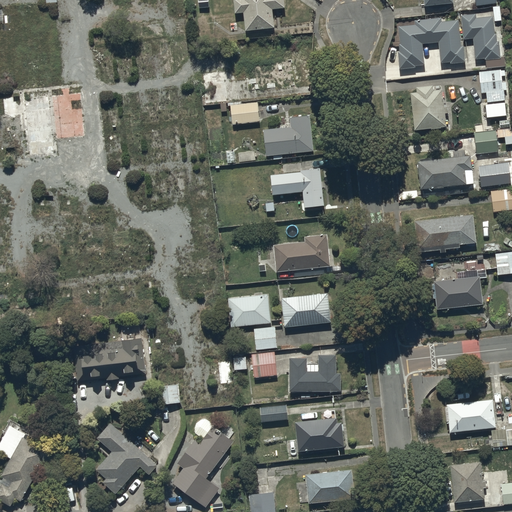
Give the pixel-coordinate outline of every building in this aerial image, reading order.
[(182,0),(169,0),(171,14),(184,13),(182,0)] [(245,28),(274,25),(272,6),(285,5),(284,0),(234,0),(235,12),(244,11),(245,28)] [(473,37),(475,57),(485,56),(485,58),(501,57),(500,40),(497,40),(495,23),(494,23),(493,15),(491,15),(491,10),(461,13),(463,37),(473,37)] [(399,67),(416,66),(416,63),(425,63),(423,41),(439,40),(441,61),(451,60),(451,61),(465,60),(465,44),(461,44),(459,18),(457,18),(457,14),(401,20),(401,24),(399,24),(400,50),(398,50),(399,67)] [(188,19),(177,20),(178,35),(175,35),(175,42),(179,42),(180,54),(191,53),(188,19)] [(135,36),(136,36),(163,32),(162,22),(150,23),(150,20),(143,21),(144,24),(133,25),(135,36)] [(93,30),(94,41),(124,38),(123,28),(110,29),(110,25),(102,26),(102,30),(93,30)] [(172,63),(170,38),(160,38),(161,54),(157,54),(157,60),(162,60),(163,72),(173,72),(172,63)] [(154,74),(151,40),(140,41),(141,56),(137,56),(138,63),(143,63),(144,75),(154,74)] [(133,43),(121,44),(123,58),(118,59),(119,65),(124,64),(125,77),(135,76),(133,43)] [(249,82),(250,89),(296,85),(292,43),(268,46),(270,57),(241,60),(243,82),(249,82)] [(113,44),(102,45),(103,61),(99,61),(100,68),(104,68),(105,80),(116,79),(113,44)] [(240,49),(231,49),(231,62),(240,62),(240,49)] [(226,67),(203,69),(205,102),(228,100),(226,67)] [(480,69),(480,70),(481,92),(487,92),(487,100),(504,99),(504,88),(502,88),(501,68),(480,69)] [(417,90),(411,90),(415,128),(431,126),(431,127),(441,126),(441,125),(446,124),(443,87),(434,88),(433,83),(417,85),(417,90)] [(196,85),(185,86),(186,98),(182,98),(183,105),(186,104),(187,114),(197,113),(196,85)] [(162,107),(167,107),(168,116),(178,116),(176,87),(166,88),(166,100),(162,101),(162,107)] [(159,118),(157,90),(146,91),(147,103),(143,103),(144,110),(148,109),(149,119),(159,118)] [(138,92),(127,93),(128,104),(123,105),(124,112),(129,111),(130,121),(140,120),(138,92)] [(59,152),(58,138),(85,135),(83,119),(56,121),(53,93),(22,96),(28,155),(59,152)] [(118,95),(118,94),(108,95),(109,107),(105,107),(105,114),(110,114),(111,124),(121,123),(120,115),(118,95)] [(2,97),(4,117),(17,116),(15,96),(2,97)] [(258,101),(230,104),(233,124),(260,121),(258,101)] [(264,127),(266,153),(314,149),(311,112),(290,114),(291,125),(264,127)] [(199,119),(189,120),(190,136),(185,136),(186,143),(191,142),(192,154),(203,153),(199,119)] [(180,122),(169,122),(170,138),(167,138),(167,145),(172,145),(173,156),(183,156),(180,122)] [(161,124),(150,125),(152,140),(148,141),(148,147),(153,147),(154,159),(164,158),(161,124)] [(141,126),(132,127),(133,143),(129,143),(129,149),(134,149),(135,161),(145,160),(141,126)] [(122,129),(112,130),(113,144),(109,144),(109,152),(114,152),(115,163),(125,163),(122,129)] [(496,132),(474,134),(477,156),(499,154),(496,132)] [(0,147),(0,159),(9,159),(8,147),(0,147)] [(255,149),(239,151),(240,160),(256,159),(255,149)] [(471,158),(418,164),(421,192),(474,185),(471,158)] [(508,162),(479,166),(482,187),(511,183),(508,162)] [(271,173),(273,192),(303,189),(304,205),(324,203),(321,165),(301,167),(301,169),(271,173)] [(194,167),(195,179),(191,179),(191,186),(196,185),(197,195),(207,194),(204,166),(194,167)] [(185,168),(175,169),(176,181),(172,181),(172,188),(177,188),(178,197),(188,197),(185,168)] [(166,171),(156,171),(157,183),(153,184),(153,190),(158,190),(159,200),(169,199),(166,171)] [(137,174),(138,185),(133,185),(134,192),(139,192),(139,202),(150,201),(147,173),(137,174)] [(511,190),(491,193),(494,214),(511,211),(511,190)] [(60,202),(59,215),(76,216),(77,203),(60,202)] [(34,203),(33,216),(50,217),(51,204),(34,203)] [(209,203),(199,204),(200,219),(196,220),(196,226),(201,226),(202,238),(212,238),(209,203)] [(90,208),(89,221),(110,222),(111,209),(90,208)] [(476,246),(473,217),(415,224),(418,255),(440,253),(441,256),(446,255),(446,252),(460,250),(460,247),(476,246)] [(274,242),(277,269),(331,264),(327,231),(304,234),(305,239),(274,242)] [(113,232),(113,245),(133,245),(133,232),(113,232)] [(87,236),(87,248),(104,248),(104,236),(87,236)] [(61,239),(61,251),(77,252),(78,240),(61,239)] [(34,240),(33,253),(50,253),(51,241),(34,240)] [(180,251),(181,261),(215,257),(213,247),(199,249),(199,245),(191,246),(192,249),(180,251)] [(125,246),(105,246),(104,246),(104,259),(113,259),(113,260),(121,260),(121,259),(125,259),(125,246)] [(150,247),(130,247),(130,259),(150,260),(150,247)] [(511,251),(495,254),(498,275),(511,273),(511,251)] [(238,266),(224,268),(226,284),(239,283),(238,266)] [(210,270),(180,273),(182,294),(212,291),(210,270)] [(481,273),(434,279),(437,307),(484,302),(481,273)] [(136,288),(137,301),(154,299),(153,286),(136,288)] [(110,304),(127,302),(125,289),(108,292),(110,304)] [(285,325),(331,320),(328,290),(281,296),(285,325)] [(228,296),(231,325),(271,321),(268,292),(228,296)] [(98,293),(81,295),(82,307),(100,305),(98,293)] [(207,305),(210,305),(211,315),(222,314),(221,293),(209,294),(209,298),(207,298),(207,305)] [(44,296),(18,298),(20,318),(35,317),(34,312),(45,311),(44,296)] [(54,298),(55,310),(73,308),(72,296),(54,298)] [(163,299),(152,301),(156,322),(167,320),(165,309),(167,309),(166,302),(164,302),(163,299)] [(0,320),(7,319),(6,314),(9,314),(8,300),(0,300),(0,320)] [(212,327),(203,327),(204,339),(225,338),(225,327),(219,327),(219,324),(212,325),(212,327)] [(256,348),(277,347),(276,325),(254,326),(256,348)] [(158,343),(159,343),(178,341),(176,328),(156,331),(158,343)] [(74,344),(78,379),(107,376),(107,378),(120,377),(119,375),(145,372),(141,336),(122,337),(122,339),(74,344)] [(214,348),(206,348),(206,358),(227,358),(227,347),(222,348),(222,345),(214,345),(214,348)] [(160,364),(181,362),(180,350),(170,350),(170,348),(163,349),(163,351),(160,351),(160,364)] [(275,350),(252,352),(254,375),(277,373),(275,350)] [(234,368),(235,368),(247,367),(246,355),(233,356),(234,368)] [(290,359),(290,392),(341,392),(341,373),(337,373),(337,355),(328,355),(321,355),(319,355),(319,365),(307,365),(307,359),(290,359)] [(231,360),(214,362),(216,385),(233,383),(231,360)] [(162,382),(163,382),(183,380),(181,367),(172,368),(172,366),(164,367),(165,369),(161,369),(162,382)] [(159,384),(160,402),(180,400),(179,382),(159,384)] [(212,393),(213,404),(234,401),(233,390),(212,393)] [(493,396),(446,401),(450,429),(496,424),(493,396)] [(321,397),(301,399),(302,408),(322,405),(321,397)] [(261,420),(262,420),(289,417),(287,403),(260,405),(261,420)] [(200,439),(196,436),(178,461),(183,465),(172,479),(206,505),(220,485),(207,475),(235,438),(202,414),(191,428),(202,436),(200,439)] [(295,419),(298,449),(344,444),(342,420),(337,420),(336,415),(295,419)] [(116,491),(140,463),(149,472),(158,462),(111,420),(98,435),(113,448),(97,467),(107,476),(103,480),(116,491)] [(0,449),(12,456),(0,478),(0,496),(12,504),(17,496),(21,499),(43,459),(49,462),(57,447),(11,422),(0,442),(0,449)] [(481,460),(450,462),(453,500),(484,497),(481,460)] [(309,501),(355,496),(352,467),(306,472),(309,501)] [(511,480),(501,482),(503,503),(511,501),(511,480)] [(277,511),(275,492),(250,495),(252,511),(277,511)]
